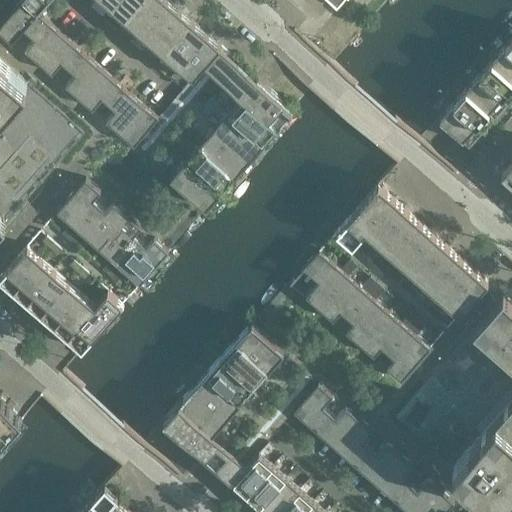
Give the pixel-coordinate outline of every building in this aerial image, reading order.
[(17,0),(0,20),(0,25),(12,36),(22,25),(28,31),(43,14),(37,9),(45,0),(17,0)] [(103,16),(116,0),(92,0),(89,4),(103,16)] [(116,27),(140,0),(116,0),(103,16),(116,27)] [(130,39),(164,0),(140,0),(116,27),(130,39)] [(143,51),(180,9),(170,0),(164,0),(130,39),(143,51)] [(157,63),(194,21),(180,9),(143,51),(157,63)] [(63,32),(43,14),(28,31),(35,37),(25,48),(38,60),(63,32)] [(170,75),(207,33),(194,21),(157,63),(170,75)] [(68,66),(83,50),(63,32),(38,60),(52,72),(62,60),(68,66)] [(193,76),(205,62),(221,45),(207,33),(170,75),(183,86),(192,76),(193,76)] [(511,51),(504,44),(491,59),(511,77),(511,51)] [(293,108),(271,89),(221,45),(205,62),(241,95),(243,93),(278,124),(293,108)] [(79,95),(103,68),(83,50),(68,66),(75,72),(66,83),(79,95)] [(0,228),(85,132),(0,57),(0,228)] [(511,95),(511,77),(491,59),(479,73),(508,100),(511,95)] [(124,85),(103,68),(79,95),(93,107),(102,96),(109,102),(124,85)] [(508,100),(479,73),(466,87),(495,114),(508,100)] [(144,103),(124,85),(109,102),(116,108),(106,119),(120,131),(144,103)] [(495,114),(466,87),(453,101),(482,128),(495,114)] [(243,93),(241,95),(228,110),(264,141),(278,124),(243,93)] [(482,128),(453,101),(439,116),(469,143),(482,128)] [(158,116),(144,103),(120,131),(134,144),(158,116)] [(264,141),(228,110),(214,126),(249,157),(264,141)] [(249,157),(214,126),(199,143),(235,174),(249,157)] [(235,174),(199,143),(185,159),(221,190),(235,174)] [(221,190),(185,159),(170,176),(206,207),(221,190)] [(511,159),(502,172),(511,180),(511,159)] [(69,238),(99,204),(93,198),(101,189),(86,176),(57,210),(71,222),(62,232),(69,238)] [(365,229),(394,196),(378,183),(337,229),(353,243),(365,229)] [(378,240),(408,208),(394,196),(365,229),(378,240)] [(98,246),(127,213),(114,201),(106,209),(99,204),(69,238),(76,244),(85,234),(98,246)] [(392,252),(421,220),(408,208),(378,240),(392,252)] [(133,234),(141,225),(127,213),(98,246),(112,257),(103,268),(110,274),(140,240),(133,234)] [(406,264),(434,232),(421,220),(392,252),(406,264)] [(419,276),(448,244),(434,232),(406,264),(419,276)] [(62,248),(47,235),(42,240),(58,253),(62,248)] [(140,282),(169,249),(154,236),(146,245),(140,240),(110,274),(117,280),(126,270),(140,282)] [(0,276),(13,287),(41,255),(28,243),(0,274),(0,276)] [(433,288),(461,256),(448,244),(419,276),(433,288)] [(319,306),(348,273),(357,263),(350,257),(341,267),(319,248),(290,280),(291,281),(304,267),(319,279),(306,294),(319,306)] [(376,254),(371,259),(386,273),(391,267),(376,254)] [(26,299),(55,267),(41,255),(13,287),(26,299)] [(446,300),(475,267),(461,256),(433,288),(446,300)] [(89,272),(73,257),(68,262),(85,277),(89,272)] [(40,311),(68,279),(55,267),(26,299),(40,311)] [(460,312),(480,289),(488,279),(475,267),(446,300),(460,312)] [(347,315),(378,281),(370,275),(361,285),(348,273),(319,306),(333,318),(341,310),(347,315)] [(403,278),(398,283),(413,297),(418,291),(403,278)] [(53,323),(82,290),(68,279),(40,311),(53,323)] [(108,288),(100,281),(95,286),(103,293),(108,288)] [(360,342),(389,309),(376,297),(385,287),(378,281),(347,315),(354,321),(346,330),(360,342)] [(82,348),(123,301),(108,288),(103,293),(95,302),(67,335),(82,348)] [(67,335),(95,302),(82,290),(53,323),(67,335)] [(498,506),(511,490),(511,300),(503,292),(395,416),(498,506)] [(430,302),(425,307),(440,320),(445,315),(430,302)] [(387,351),(418,316),(411,310),(402,320),(389,309),(360,342),(374,354),(381,346),(387,351)] [(401,378),(430,345),(416,333),(425,323),(418,316),(387,351),(394,357),(386,366),(401,378)] [(404,475),(414,464),(387,440),(377,451),(364,440),(373,429),(346,405),(337,416),(323,404),(333,393),(318,380),(301,365),(252,322),(163,419),(213,464),(268,511),(468,511),(467,511),(466,511),(446,511),(445,511),(455,500),(427,476),(418,487),(404,475)] [(0,441),(23,416),(0,395),(0,441)] [(132,511),(116,497),(118,495),(105,483),(103,486),(107,490),(98,501),(93,497),(78,511),(132,511)]
